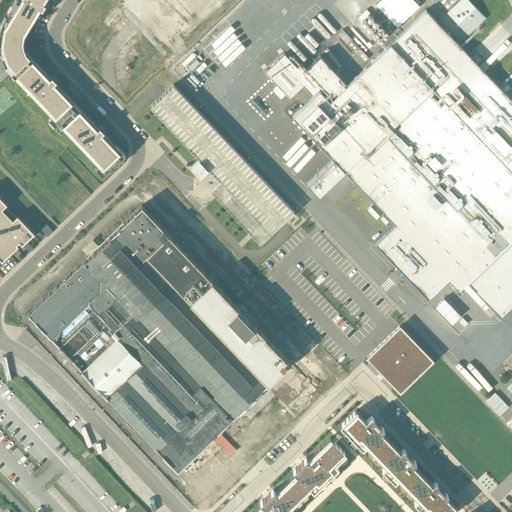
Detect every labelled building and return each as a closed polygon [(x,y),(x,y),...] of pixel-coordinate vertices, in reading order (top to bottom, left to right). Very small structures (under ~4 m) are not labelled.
[(19,0),(20,0),(19,0),(14,0),(7,12),(11,15),(8,19),(5,17),(0,25),(0,55),(2,61),(9,71),(51,115),(48,118),(62,131),(64,129),(98,164),(95,167),(103,175),(124,156),(102,132),(104,130),(100,125),(97,127),(79,108),(77,111),(70,104),(72,101),(54,82),(57,80),(52,75),(50,77),(27,53),(25,50),(24,45),(23,40),(25,34),(40,8),(42,9),(46,3),(44,2),(45,0),(19,0)] [(403,9),(393,0),(383,0),(380,4),(393,18),(403,9)] [(405,0),(415,10),(421,3),(417,0),(405,0)] [(450,0),(446,4),(449,8),(457,0),(450,0)] [(485,17),(468,0),(460,0),(447,13),(468,34),(485,17)] [(472,58),(426,10),(330,101),(320,90),(292,116),(332,158),(345,171),(395,225),(448,280),(458,291),(467,282),(500,316),(511,304),(511,100),(484,71),(488,67),(483,62),(479,66),(476,63),(481,59),(476,54),(472,58)] [(368,58),(352,40),(348,44),(364,62),(368,58)] [(345,82),(320,55),(306,69),(301,63),(297,67),(284,53),(264,71),(289,97),(302,85),(312,95),(323,85),(331,95),(345,82)] [(168,84),(146,105),(198,159),(190,167),(197,174),(205,166),(219,181),(214,185),(209,190),(257,240),(279,219),(289,209),(168,84)] [(345,171),(332,158),(306,183),(318,196),(345,171)] [(0,196),(0,259),(2,261),(18,245),(17,244),(19,241),(22,244),(35,233),(18,215),(13,219),(2,208),(7,204),(0,196)] [(142,206),(141,205),(119,227),(28,312),(50,336),(82,369),(81,370),(107,397),(177,470),(290,362),(289,361),(290,361),(289,360),(289,361),(162,227),(162,228),(142,206)] [(448,280),(395,225),(375,244),(399,269),(396,271),(401,277),(404,274),(428,299),(448,280)] [(435,306),(452,323),(461,315),(445,298),(435,306)] [(395,325),(362,357),(397,392),(430,359),(395,325)] [(349,407),(334,422),(356,445),(360,442),(371,453),(386,438),(375,427),(377,425),(364,413),(360,417),(349,407)] [(220,431),(213,438),(229,454),(236,448),(220,431)] [(288,471),(278,481),(294,496),(304,486),(307,489),(332,465),(329,462),(340,451),(323,435),(300,457),(299,456),(287,469),(288,471)] [(396,448),(386,438),(371,453),(380,462),(377,466),(389,479),(393,475),(403,486),(418,471),(408,461),(410,458),(398,446),(396,448)] [(428,482),(418,471),(403,486),(413,496),(410,499),(422,511),(426,509),(428,511),(443,511),(452,503),(442,493),(443,492),(430,480),(428,482)] [(254,502),(244,511),(284,511),(286,510),(283,506),(294,496),(278,481),(268,491),(266,489),(253,501),(254,502)]
